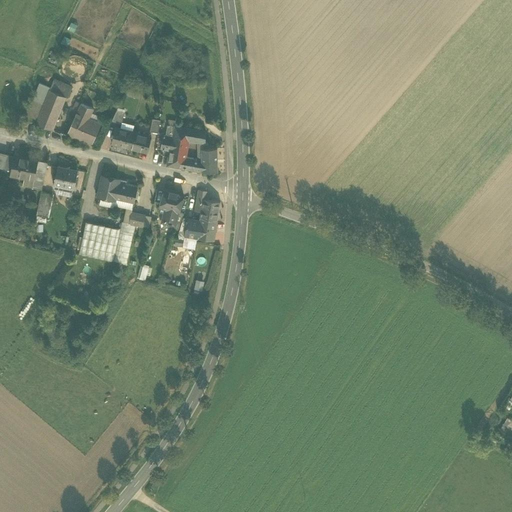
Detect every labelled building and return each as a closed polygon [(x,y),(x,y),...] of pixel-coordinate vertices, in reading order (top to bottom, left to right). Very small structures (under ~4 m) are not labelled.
[(53,80),(50,87),(36,122),(52,130),(66,97),(67,98),(71,88),(53,80)] [(23,117),(36,122),(50,87),(40,83),(30,106),(28,104),(23,117)] [(66,136),(91,146),(101,123),(89,118),(93,109),(81,103),(66,136)] [(111,121),(122,124),(125,112),(117,110),(111,121)] [(150,131),(158,132),(160,120),(153,118),(150,131)] [(166,135),(173,137),(175,125),(168,124),(166,135)] [(198,142),(205,143),(206,131),(175,125),(173,137),(172,138),(189,141),(195,142),(198,142)] [(119,145),(129,147),(133,131),(115,127),(111,142),(119,144),(119,145)] [(150,136),(133,131),(129,147),(147,152),(151,136),(150,136)] [(166,135),(164,135),(161,147),(170,149),(172,138),(173,137),(166,135)] [(167,165),(178,167),(181,159),(186,160),(186,157),(189,141),(172,138),(170,149),(167,165)] [(197,159),(202,160),(202,148),(205,148),(205,143),(198,142),(197,159)] [(202,148),(202,160),(202,171),(202,172),(218,171),(217,148),(205,148),(202,148)] [(3,168),(11,170),(14,155),(7,154),(3,168)] [(38,160),(14,155),(11,170),(10,174),(26,177),(26,175),(34,176),(34,179),(35,179),(38,160)] [(178,167),(202,171),(202,160),(197,159),(192,158),(186,157),(186,160),(181,159),(178,167)] [(41,189),(42,189),(48,162),(38,160),(35,179),(34,179),(32,187),(41,189)] [(54,184),(74,188),(78,170),(57,166),(54,184)] [(115,199),(115,198),(118,182),(126,183),(126,180),(102,175),(98,195),(101,196),(115,199)] [(138,186),(126,183),(118,182),(115,198),(133,202),(134,203),(138,186)] [(174,225),(175,225),(179,211),(183,194),(165,189),(160,207),(166,208),(164,215),(167,216),(165,222),(162,221),(162,222),(174,225)] [(197,198),(206,199),(208,191),(198,189),(197,198)] [(41,191),(38,203),(44,204),(47,192),(41,191)] [(52,193),(47,192),(44,204),(42,216),(47,217),(52,193)] [(114,204),(115,199),(101,196),(99,203),(113,206),(114,204)] [(115,199),(114,204),(132,208),(133,202),(115,198),(115,199)] [(200,217),(201,218),(217,220),(220,202),(206,199),(197,198),(194,211),(201,212),(200,217)] [(179,230),(183,218),(184,213),(179,211),(175,225),(174,225),(174,228),(179,230)] [(135,224),(143,226),(145,215),(131,212),(129,223),(135,224)] [(186,235),(188,219),(183,218),(179,230),(178,234),(185,235),(186,235)] [(214,240),(217,220),(201,218),(200,221),(188,219),(186,235),(196,237),(214,240)] [(79,254),(113,261),(120,229),(86,222),(79,254)] [(122,222),(120,229),(113,261),(127,264),(135,224),(129,223),(122,222)] [(195,249),(196,237),(186,235),(185,235),(182,247),(195,249)] [(138,277),(145,279),(149,265),(142,263),(138,277)] [(202,289),(203,280),(196,279),(194,288),(202,289)] [(502,426),(511,433),(511,422),(507,419),(502,426)]
